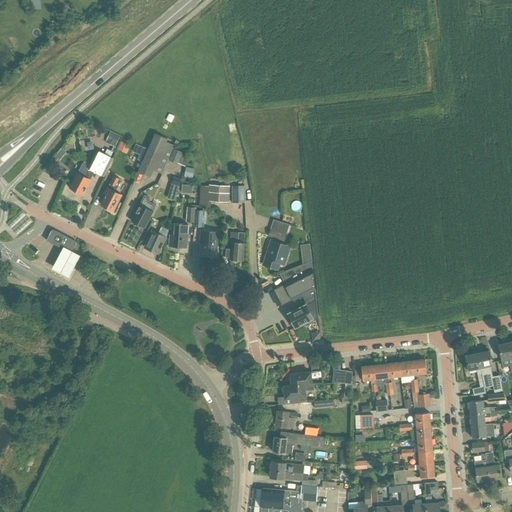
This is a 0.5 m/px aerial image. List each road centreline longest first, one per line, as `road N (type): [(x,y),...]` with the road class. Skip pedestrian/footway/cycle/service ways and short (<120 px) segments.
road 1 (residential): [(256,355),(250,329),(227,304),(49,220)]
road 2 (primary): [(5,258),(161,342),(207,385)]
road 3 (primary): [(190,0),(43,125)]
road 4 (residential): [(256,355),(443,337)]
road 5 (residential): [(455,505),(443,337)]
road 6 (primary): [(207,385),(232,443),(230,511)]
